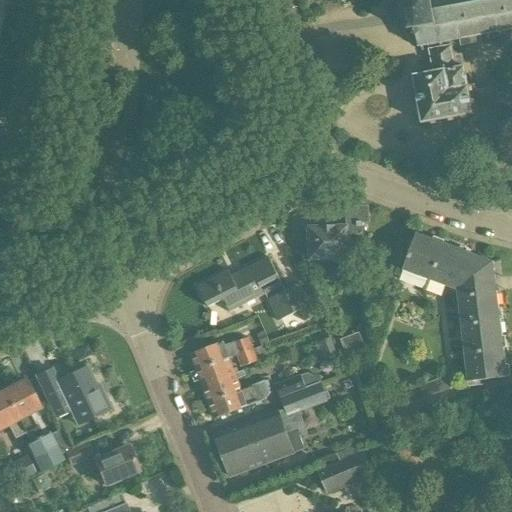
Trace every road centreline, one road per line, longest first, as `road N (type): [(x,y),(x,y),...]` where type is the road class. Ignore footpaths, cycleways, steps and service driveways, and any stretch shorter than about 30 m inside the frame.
road 1 (tertiary): [(129,279),(121,94),(128,0)]
road 2 (tertiary): [(216,511),(129,279)]
road 3 (residential): [(511,230),(306,160)]
road 4 (residential): [(129,279),(261,209),(306,160)]
road 5 (residential): [(306,160),(312,97),(277,0)]
road 6 (tertiary): [(0,341),(129,279)]
